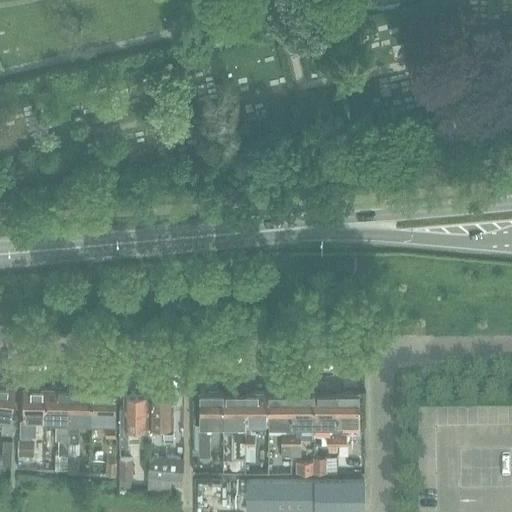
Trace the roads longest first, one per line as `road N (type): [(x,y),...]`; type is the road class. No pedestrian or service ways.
road 1 (residential): [(382,356),(253,348),(20,353),(0,340)]
road 2 (secondary): [(272,231),(0,254)]
road 3 (secondary): [(511,206),(272,231)]
road 4 (secondary): [(272,231),(511,241)]
road 5 (residential): [(381,511),(382,356)]
road 6 (residential): [(511,355),(382,356)]
